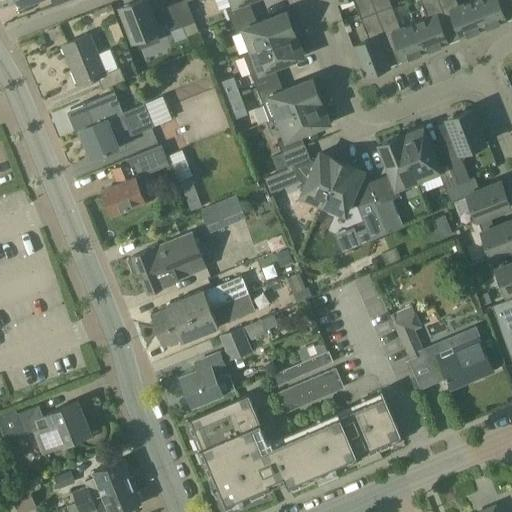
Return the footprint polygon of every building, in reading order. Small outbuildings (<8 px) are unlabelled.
[(159,31),(147,0),(140,0),(120,8),(133,41),(136,40),(140,49),(160,41),(156,32),(159,31)] [(186,0),(183,0),(174,4),(183,27),(184,26),(195,22),(186,0)] [(249,0),(232,0),(234,4),(226,8),(231,20),(253,12),(249,0)] [(376,12),(371,0),(337,0),(338,1),(340,0),(353,0),(361,18),(376,12)] [(389,0),(371,0),(376,12),(392,6),(389,0)] [(455,41),(438,0),(421,0),(428,17),(414,22),(425,52),(455,41)] [(484,29),(472,0),(470,0),(458,5),(456,0),(438,0),(455,41),(484,29)] [(511,18),(511,16),(505,0),(472,0),(484,29),(511,18)] [(183,27),(174,4),(162,8),(171,31),(183,27)] [(392,6),(376,12),(396,63),(425,52),(414,22),(400,27),(392,6)] [(258,23),(253,12),(231,20),(236,33),(245,30),(253,51),(294,34),(286,12),(258,23)] [(367,74),(396,63),(376,12),(361,18),(370,41),(355,46),(367,74)] [(243,54),(257,88),(279,79),(275,67),(303,56),(294,34),(253,51),(243,54)] [(89,35),(63,45),(79,85),(98,77),(103,90),(125,81),(120,67),(119,68),(111,49),(97,55),(89,35)] [(232,75),(217,81),(232,118),(247,113),(232,75)] [(270,121),(279,118),(320,102),(320,101),(312,79),(284,90),(279,79),(257,88),(262,100),(270,121)] [(154,126),(145,104),(124,113),(115,91),(86,103),(86,102),(70,109),(91,160),(120,148),(114,134),(128,128),(131,136),(154,126)] [(282,153),(283,155),(306,146),(301,134),(329,124),(320,101),(320,102),(279,118),(287,139),(278,142),(282,153)] [(473,109),(447,120),(454,139),(443,144),(450,162),(459,184),(470,180),(470,178),(460,153),(486,143),(473,109)] [(438,171),(446,189),(459,184),(450,162),(439,167),(424,129),(402,137),(418,179),(438,171)] [(390,174),(379,178),(388,201),(401,196),(397,187),(418,179),(402,137),(380,146),(390,174)] [(288,168),(266,177),(271,191),(298,180),(307,184),(302,195),(324,204),(342,163),(320,153),(317,161),(313,160),(311,159),(306,146),(283,155),(287,164),(288,167),(288,168)] [(168,157),(178,181),(191,212),(203,207),(190,176),(193,175),(183,151),(168,157)] [(282,153),(272,157),(277,168),(279,168),(287,164),(283,155),(282,153)] [(342,163),(324,204),(345,214),(350,203),(359,207),(367,227),(356,232),(361,244),(387,233),(376,206),(388,201),(379,178),(366,183),(360,181),(363,173),(342,163)] [(144,202),(128,164),(112,170),(118,184),(102,190),(112,215),(144,202)] [(470,180),(459,184),(446,189),(451,202),(468,195),(478,220),(490,215),(511,207),(501,181),(480,189),(475,177),(470,178),(470,180)] [(246,218),(236,195),(201,210),(211,232),(246,218)] [(181,219),(178,211),(165,217),(169,225),(181,219)] [(511,219),(494,226),(490,215),(478,220),(492,257),(504,252),(511,249),(511,219)] [(207,267),(192,232),(149,250),(149,249),(132,256),(148,293),(163,286),(163,285),(207,267)] [(382,255),(387,266),(401,259),(396,249),(382,255)] [(293,265),(288,252),(275,257),(280,270),(293,265)] [(504,252),(492,257),(507,295),(511,292),(511,262),(509,264),(504,252)] [(212,308),(249,292),(242,276),(204,291),(203,289),(166,304),(167,307),(151,314),(157,330),(212,308)] [(256,309),(249,292),(212,308),(157,330),(163,345),(179,338),(181,342),(219,327),(218,324),(256,309)] [(488,292),(480,295),(484,305),(491,303),(488,292)] [(511,298),(492,306),(511,359),(511,298)] [(279,323),(274,312),(219,336),(230,360),(253,350),(250,342),(269,333),(267,329),(279,323)] [(415,314),(394,323),(409,360),(413,370),(428,364),(414,329),(421,326),(415,314)] [(451,388),(472,379),(472,381),(483,376),(483,375),(493,370),(476,331),(450,342),(454,352),(431,361),(439,380),(445,378),(446,380),(448,380),(451,388)] [(329,351),(270,376),(274,386),(333,361),(329,351)] [(235,389),(230,376),(224,376),(217,379),(214,372),(225,367),(219,352),(203,359),(206,366),(178,377),(191,407),(235,389)] [(336,368),(277,393),(285,412),(344,387),(336,368)] [(249,394),(187,421),(195,440),(201,437),(205,446),(199,448),(200,451),(206,448),(210,457),(203,459),(210,476),(209,476),(217,495),(218,494),(223,505),(224,504),(225,506),(227,505),(227,507),(233,504),(234,505),(252,497),(252,496),(272,488),(271,486),(287,479),(290,488),(326,472),(327,473),(345,466),(345,464),(403,440),(385,396),(383,397),(384,398),(273,445),(271,440),(267,441),(260,425),(261,424),(249,394)] [(17,413),(16,410),(0,416),(0,418),(9,443),(25,436),(24,433),(33,430),(43,452),(91,432),(78,401),(47,414),(47,415),(44,416),(39,404),(17,413)] [(76,502),(131,480),(123,459),(94,470),(96,475),(86,479),(88,485),(72,491),(76,502)] [(66,473),(55,477),(59,488),(71,484),(66,473)] [(131,480),(76,502),(61,508),(63,511),(86,511),(97,508),(98,511),(99,511),(109,508),(110,511),(116,511),(140,503),(131,480)] [(20,511),(37,506),(28,482),(10,489),(18,511),(20,511)]
